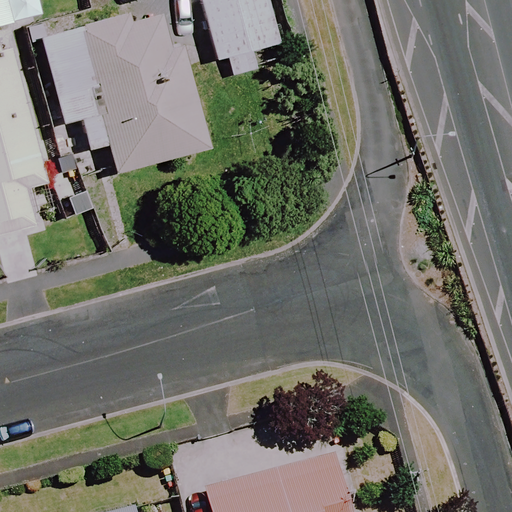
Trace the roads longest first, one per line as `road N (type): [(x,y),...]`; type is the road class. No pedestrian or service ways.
road 1 (residential): [(323,323),(368,250),(383,159),(344,0)]
road 2 (residential): [(323,323),(0,403)]
road 3 (residential): [(488,511),(463,421),(412,345),(323,323)]
